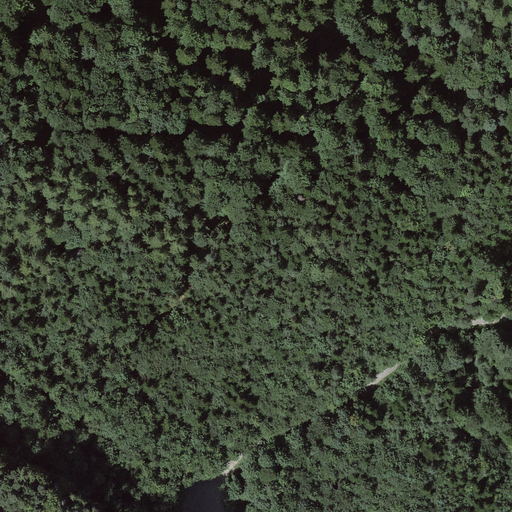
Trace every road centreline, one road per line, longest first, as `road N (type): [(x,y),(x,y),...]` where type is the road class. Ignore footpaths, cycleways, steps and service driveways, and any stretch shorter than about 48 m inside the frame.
road 1 (track): [(0,241),(54,240),(211,207),(265,178),(345,111),(439,77),(511,67)]
road 2 (track): [(511,318),(428,330),(393,368),(337,407),(265,437),(222,467),(193,508)]
